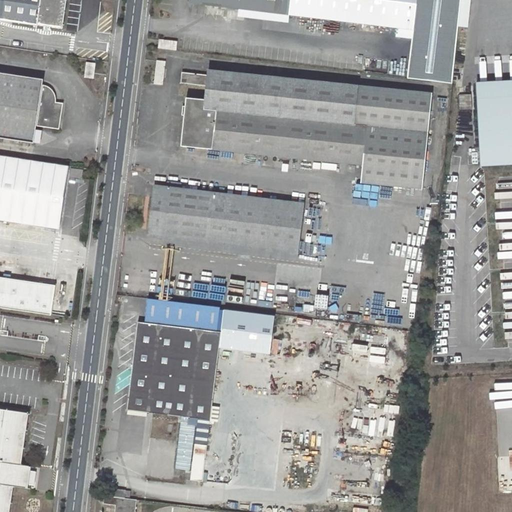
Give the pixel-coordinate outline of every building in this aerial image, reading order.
[(0,0),(0,20),(62,29),(66,0),(0,0)] [(189,0),(190,3),(414,30),(417,0),(189,0)] [(458,0),(417,0),(414,30),(407,79),(449,84),(458,0)] [(160,40),(159,48),(176,50),(177,42),(160,40)] [(157,60),(155,84),(164,86),(166,62),(157,60)] [(87,62),(85,78),(94,79),(96,63),(87,62)] [(187,98),(186,107),(189,107),(188,115),(185,116),(181,146),(362,165),(361,182),(423,189),(432,95),(209,71),(208,75),(182,72),(181,84),(207,86),(205,100),(187,98)] [(43,80),(0,73),(0,138),(34,143),(37,126),(60,129),(64,103),(56,102),(56,97),(56,95),(54,92),(52,89),(50,87),(47,85),(43,84),(43,80)] [(511,80),(473,83),(478,167),(511,164),(511,80)] [(69,167),(0,156),(0,220),(59,229),(69,167)] [(72,168),(70,177),(82,179),(83,170),(72,168)] [(155,187),(149,236),(297,254),(303,205),(155,187)] [(55,286),(0,277),(0,308),(51,316),(55,286)] [(221,333),(219,349),(270,355),(276,315),(149,299),(146,324),(221,333)] [(138,323),(127,411),(180,417),(199,419),(210,421),(219,349),(221,333),(146,324),(138,323)] [(398,398),(358,393),(358,398),(397,403),(398,398)] [(0,409),(0,462),(0,463),(0,511),(9,511),(13,486),(26,488),(29,466),(21,465),(29,414),(0,409)] [(180,417),(173,469),(192,471),(199,419),(180,417)] [(192,471),(191,479),(203,481),(210,421),(199,419),(192,471)] [(338,438),(337,451),(387,457),(389,444),(369,442),(370,427),(340,423),(339,438),(338,438)] [(105,489),(104,496),(129,499),(130,492),(105,489)] [(116,506),(115,511),(135,511),(137,500),(129,499),(104,496),(103,504),(116,506)]
